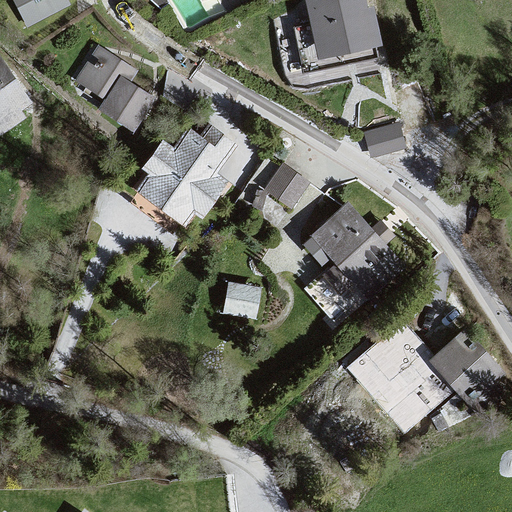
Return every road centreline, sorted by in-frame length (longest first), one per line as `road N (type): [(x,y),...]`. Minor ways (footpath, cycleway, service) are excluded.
road 1 (residential): [(125,0),(189,57),(366,159),(433,222),(511,327)]
road 2 (unknown): [(366,159),(511,97)]
